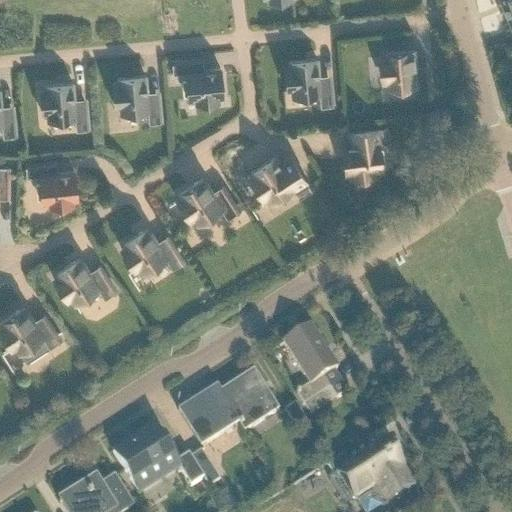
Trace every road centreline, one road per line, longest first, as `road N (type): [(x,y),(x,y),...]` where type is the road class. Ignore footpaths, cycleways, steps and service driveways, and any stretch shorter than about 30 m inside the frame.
road 1 (residential): [(0,489),(29,472),(50,445),(344,266)]
road 2 (residential): [(16,266),(244,122),(243,40)]
road 3 (residential): [(344,266),(496,511)]
road 4 (residential): [(243,40),(0,65)]
road 5 (residential): [(243,40),(458,16)]
road 6 (residential): [(344,266),(498,160)]
road 7 (residential): [(498,160),(458,16)]
